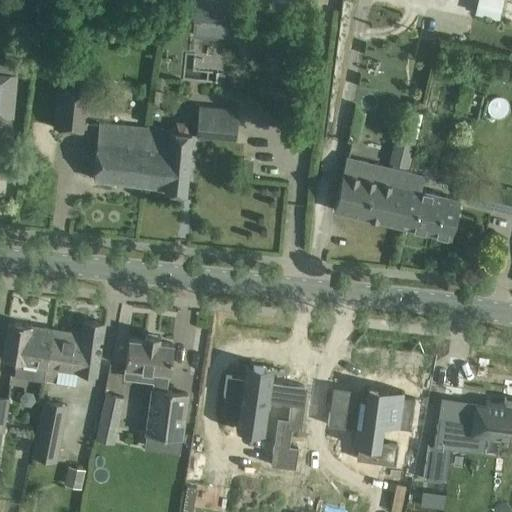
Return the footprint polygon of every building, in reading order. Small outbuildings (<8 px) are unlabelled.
[(237,0),(193,0),(192,19),(235,23),(237,0)] [(479,0),(477,12),(485,14),(484,17),(490,18),(490,15),(498,17),(502,0),(479,0)] [(0,58),(0,115),(13,117),(18,60),(0,58)] [(83,131),(88,90),(58,87),(54,127),(83,131)] [(197,136),(236,139),(238,109),(199,106),(197,136)] [(93,179),(140,184),(146,128),(99,123),(96,159),(93,179)] [(146,128),(140,184),(165,187),(164,191),(185,194),(188,174),(192,133),(172,131),(172,130),(146,128)] [(335,210),(392,224),(396,225),(407,184),(405,183),(345,169),(335,210)] [(420,190),(421,187),(423,175),(408,171),(405,183),(407,184),(396,225),(450,237),(459,199),(420,190)] [(466,201),(511,212),(511,189),(472,180),(466,201)] [(81,333),(52,328),(47,367),(46,367),(44,380),(44,381),(56,383),(59,369),(96,375),(102,343),(104,323),(87,321),(83,320),(81,333)] [(52,328),(8,321),(2,360),(16,362),(14,376),(44,380),(46,367),(47,367),(52,328)] [(181,438),(185,413),(187,393),(166,390),(173,344),(128,338),(125,366),(154,370),(152,388),(145,434),(181,438)] [(227,382),(224,401),(241,404),(237,440),(263,444),(268,402),(269,398),(281,400),(283,385),(271,383),(273,370),(246,367),(244,384),(227,382)] [(285,403),(290,403),(288,418),(277,416),(271,464),(295,468),(298,446),(289,445),(291,428),(301,429),(304,405),(306,386),(288,384),(285,403)] [(329,409),(327,427),(353,431),(351,447),(358,448),(356,461),(395,466),(398,446),(379,443),(381,426),(408,430),(412,400),(402,398),(403,393),(365,388),(364,400),(358,399),(356,413),(329,409)] [(116,430),(117,425),(119,426),(125,397),(107,394),(101,422),(108,424),(107,428),(116,430)] [(0,430),(2,431),(8,397),(0,395),(0,430)] [(427,444),(423,478),(445,481),(450,448),(458,449),(469,451),(470,447),(484,449),(486,434),(500,436),(500,433),(507,434),(507,437),(511,438),(511,398),(504,397),(503,403),(486,400),(486,403),(485,405),(476,404),(475,412),(464,411),(463,421),(438,417),(437,425),(434,445),(427,444)] [(61,404),(44,400),(34,454),(55,459),(63,421),(58,420),(61,404)] [(81,489),(85,469),(67,466),(63,485),(81,489)] [(232,489),(228,511),(277,511),(282,483),(234,476),(232,489)] [(445,494),(422,491),(420,505),(443,508),(445,494)]
